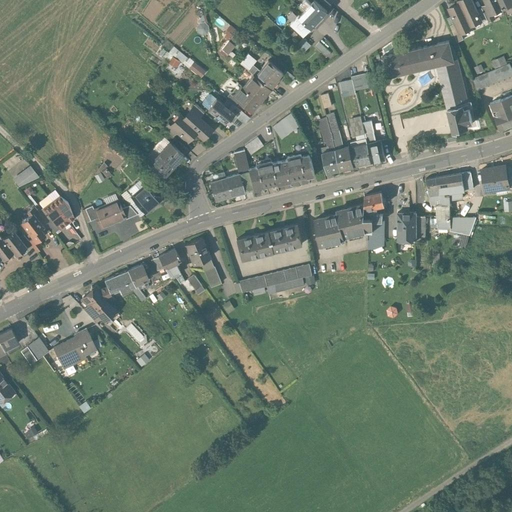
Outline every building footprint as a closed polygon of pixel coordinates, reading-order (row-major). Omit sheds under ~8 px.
[(327,10),(316,0),(314,0),(311,3),(307,0),(304,0),(300,5),(305,9),(300,16),(299,15),(291,23),(304,35),(312,27),(311,27),(327,10)] [(461,0),(459,1),(460,4),(471,26),(482,20),(472,0),(461,0)] [(492,12),(502,7),(499,0),(485,0),(488,5),(488,4),(492,12)] [(471,26),(460,4),(449,9),(460,33),(472,27),(471,26)] [(223,47),(229,52),(237,44),(230,38),(234,32),(230,29),(221,40),(226,44),(223,47)] [(305,51),(311,45),(303,38),(297,44),(305,51)] [(319,39),(315,45),(324,51),(328,45),(319,39)] [(449,41),(383,58),(387,77),(437,64),(448,109),(463,105),(468,104),(457,60),(458,60),(453,46),(450,47),(449,41)] [(185,62),(189,57),(175,45),(171,51),(185,62)] [(249,68),(257,58),(249,52),(241,62),(249,68)] [(173,54),(169,61),(177,66),(181,59),(173,54)] [(203,75),(208,68),(195,60),(190,67),(203,75)] [(267,60),(255,76),(269,88),(282,72),(267,60)] [(511,75),(511,66),(510,63),(473,79),(478,90),(511,75)] [(477,71),(485,69),(484,63),(476,64),(477,71)] [(344,95),(358,93),(357,88),(375,85),(373,72),(340,78),(344,95)] [(253,74),(243,87),(260,100),(270,88),(269,88),(255,76),(253,74)] [(251,111),(260,100),(243,87),(239,83),(230,94),(251,111)] [(234,113),(211,94),(209,94),(202,103),(202,105),(224,123),(228,118),(230,119),(234,113)] [(511,125),(511,94),(490,103),(501,130),(511,125)] [(463,105),(448,109),(453,130),(468,126),(467,122),(472,121),(469,108),(464,109),(463,105)] [(191,110),(184,118),(183,118),(196,130),(195,132),(202,138),(211,128),(191,110)] [(293,111),(273,124),(282,137),(302,124),(293,111)] [(336,150),(342,148),(339,138),(341,136),(335,113),(327,115),(328,117),(318,121),(322,131),(324,141),(326,141),(329,151),(336,150)] [(187,141),(195,132),(196,130),(183,118),(184,118),(180,114),(170,126),(187,141)] [(366,136),(366,138),(372,162),(386,158),(381,141),(373,143),(371,135),(366,136)] [(263,145),(257,137),(245,146),(250,154),(263,145)] [(351,141),(352,148),(357,165),(372,162),(366,138),(351,141)] [(169,141),(160,152),(173,164),(183,153),(169,141)] [(342,148),(336,150),(341,169),(357,165),(352,148),(350,148),(350,146),(342,148)] [(326,173),(341,169),(336,150),(329,151),(327,152),(326,148),(321,149),(326,173)] [(163,175),(173,164),(160,152),(149,163),(163,175)] [(287,160),(279,162),(284,183),(291,181),(290,178),(307,174),(308,177),(315,175),(310,155),(302,156),(301,154),(287,157),(287,160)] [(277,184),(284,183),(279,162),(272,164),(271,161),(256,164),(256,167),(248,169),(249,171),(253,189),(253,190),(261,188),(260,186),(276,182),(277,184)] [(14,177),(22,187),(40,174),(32,163),(14,177)] [(504,165),(482,169),(486,191),(507,186),(507,184),(511,183),(511,168),(511,166),(504,167),(504,165)] [(249,171),(226,177),(231,195),(253,189),(249,171)] [(439,193),(444,193),(461,191),(462,199),(474,197),(470,172),(436,177),(439,193)] [(215,200),(231,195),(226,177),(210,182),(215,200)] [(444,197),(444,193),(439,193),(436,177),(426,179),(429,194),(435,193),(436,198),(444,197)] [(28,194),(35,190),(31,184),(25,189),(28,194)] [(161,199),(148,184),(133,197),(146,212),(161,199)] [(381,192),(364,196),(364,204),(364,216),(373,217),(373,233),(368,232),(368,248),(374,248),(384,245),(384,221),(382,221),(383,214),(377,215),(377,207),(385,205),(381,192)] [(59,228),(68,222),(53,202),(48,196),(40,203),(59,228)] [(60,196),(53,202),(68,222),(74,217),(68,202),(60,196)] [(125,216),(118,199),(94,209),(101,226),(125,216)] [(338,213),(315,219),(319,247),(344,241),(343,238),(368,232),(373,233),(373,217),(364,216),(364,204),(337,211),(338,213)] [(43,226),(32,213),(21,221),(36,241),(44,234),(40,229),(43,226)] [(416,240),(416,213),(397,213),(397,227),(399,227),(399,241),(416,240)] [(297,223),(267,232),(272,251),(302,243),(297,223)] [(3,238),(13,251),(16,255),(21,251),(24,252),(27,250),(27,247),(13,230),(3,238)] [(242,259),(272,251),(267,232),(236,239),(242,259)] [(9,255),(13,251),(3,238),(0,234),(0,255),(1,257),(4,260),(7,260),(9,258),(9,255)] [(210,257),(201,237),(185,244),(194,264),(210,257)] [(180,259),(175,248),(159,256),(165,267),(171,275),(179,271),(175,262),(180,259)] [(141,263),(128,270),(135,285),(136,285),(149,278),(141,263)] [(312,274),(309,263),(238,281),(242,292),(312,274)] [(136,286),(136,285),(135,285),(128,270),(105,281),(107,286),(110,291),(118,287),(121,293),(136,286)] [(188,277),(199,292),(205,288),(195,272),(188,277)] [(111,294),(110,291),(107,286),(101,289),(97,284),(94,287),(92,286),(91,290),(83,298),(104,319),(115,309),(106,299),(108,296),(111,294)] [(399,314),(399,306),(389,307),(390,315),(399,314)] [(18,343),(11,328),(0,333),(0,355),(5,353),(4,350),(18,343)] [(96,348),(87,328),(75,334),(76,336),(53,347),(57,355),(58,355),(64,367),(74,362),(71,357),(83,352),(84,354),(96,348)] [(48,351),(38,338),(21,350),(30,364),(48,351)] [(137,358),(142,365),(151,358),(146,351),(137,358)] [(0,396),(12,388),(0,372),(0,396)] [(25,431),(28,437),(39,431),(36,425),(25,431)]
